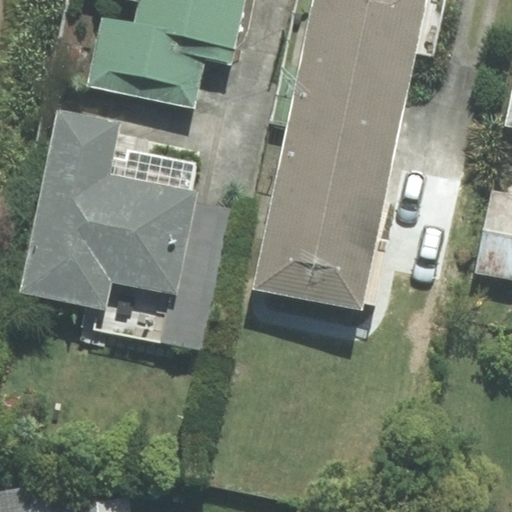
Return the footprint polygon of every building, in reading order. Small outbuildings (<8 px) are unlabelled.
[(142,0),(138,25),(102,18),(88,85),(195,108),(205,60),(231,65),(244,0),(142,0)] [(424,0),(315,0),(289,127),(393,149),(424,0)] [(118,123),(60,111),(24,289),(89,303),(85,327),(203,350),(231,208),(190,200),(197,163),(113,146),(118,123)] [(393,149),(289,127),(256,288),(361,309),(393,149)] [(511,195),(492,191),(476,272),(511,279),(511,195)] [(129,511),(128,499),(97,503),(94,478),(0,489),(0,511),(129,511)]
